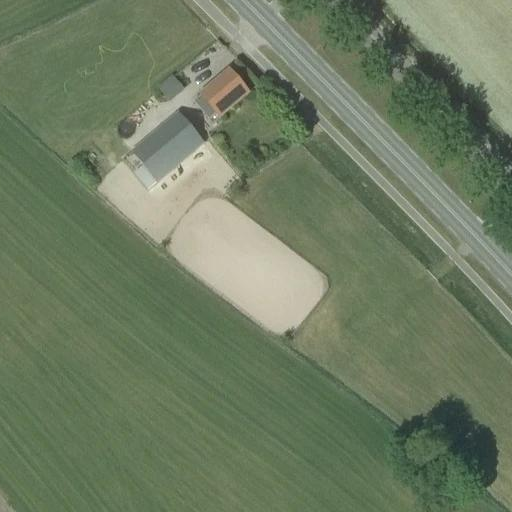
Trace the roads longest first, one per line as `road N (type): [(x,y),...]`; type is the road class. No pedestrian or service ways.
road 1 (primary): [(511,279),(240,0)]
road 2 (unclassified): [(333,0),(511,187)]
